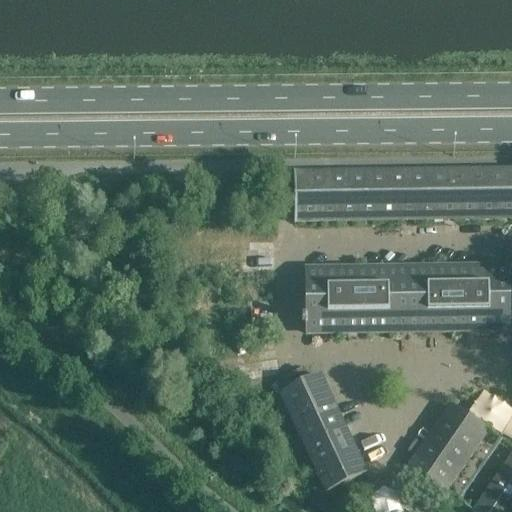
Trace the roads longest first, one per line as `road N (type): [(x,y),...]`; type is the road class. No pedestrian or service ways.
road 1 (primary): [(0,134),(511,128)]
road 2 (primary): [(511,96),(0,101)]
